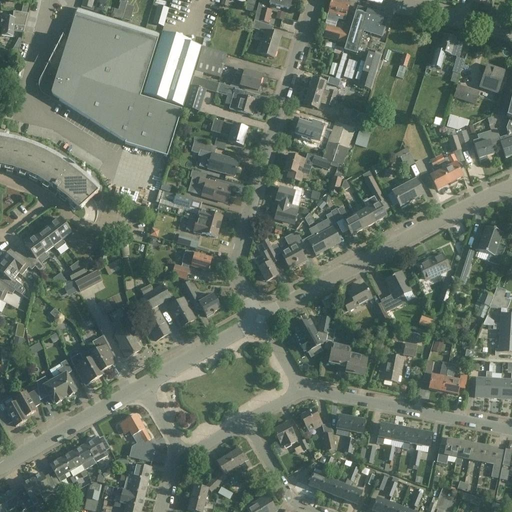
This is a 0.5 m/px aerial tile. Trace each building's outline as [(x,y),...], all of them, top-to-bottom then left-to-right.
[(83,0),(82,6),(92,9),(94,0),(83,0)] [(247,0),(247,4),(245,3),(243,10),(252,12),(255,0),(247,0)] [(270,0),(269,5),(288,10),(290,2),(291,2),(291,0),(270,0)] [(332,0),(331,0),(326,20),(337,22),(338,19),(344,21),(346,14),(346,15),(349,4),(332,0)] [(126,5),(122,20),(130,22),(135,8),(126,5)] [(168,9),(157,7),(153,24),(163,27),(168,9)] [(363,46),(369,48),(370,48),(373,40),(369,38),(370,35),(381,38),(383,30),(380,29),(384,16),(357,7),(343,52),(360,57),(363,46)] [(260,21),(269,24),(272,11),(264,8),(260,21)] [(43,81),(42,85),(42,88),(44,91),(46,94),(125,143),(124,145),(167,158),(181,111),(140,98),(159,35),(77,9),(77,10),(68,40),(64,38),(50,66),(43,81)] [(25,28),(28,14),(13,12),(12,19),(4,18),(3,19),(2,19),(0,27),(2,27),(2,28),(1,36),(13,38),(14,27),(25,28)] [(278,12),(276,18),(284,20),(286,14),(278,12)] [(254,22),(252,30),(265,34),(259,54),(274,59),(281,36),(273,34),(275,28),(254,22)] [(326,26),(323,38),(344,44),(348,32),(326,26)] [(285,27),(282,36),(293,39),(296,31),(285,27)] [(162,34),(143,96),(183,108),(201,48),(190,45),(191,43),(162,34)] [(459,59),(463,44),(454,42),(455,40),(442,37),(438,50),(437,49),(432,67),(440,70),(445,54),(450,56),(457,58),(453,73),(460,75),(465,60),(459,59)] [(366,58),(369,48),(363,46),(360,57),(366,58)] [(342,56),(343,49),(336,47),(335,48),(334,53),(334,54),(342,56)] [(202,49),(196,73),(219,79),(225,56),(202,49)] [(384,49),(381,60),(388,62),(391,51),(384,49)] [(358,86),(371,90),(382,53),(369,50),(358,86)] [(399,65),(400,66),(406,68),(410,56),(403,53),(399,65)] [(421,80),(428,60),(420,58),(413,77),(421,80)] [(335,77),(338,65),(332,64),(329,75),(335,77)] [(406,68),(400,66),(396,78),(403,80),(407,68),(406,68)] [(487,67),(480,87),(497,93),(503,73),(487,67)] [(235,76),(233,85),(258,91),(262,77),(244,72),(243,78),(235,76)] [(329,78),(327,84),(338,88),(340,81),(329,78)] [(309,94),(335,102),(337,94),(329,92),(329,94),(323,92),(325,85),(313,81),(309,94)] [(227,94),(229,87),(219,84),(216,93),(226,96),(227,94)] [(191,85),(185,109),(199,112),(206,90),(191,85)] [(475,105),(477,99),(479,93),(458,86),(456,92),(454,98),(475,105)] [(234,111),(240,113),(251,116),(255,101),(245,99),(247,93),(241,91),(239,91),(240,90),(235,89),(233,95),(232,98),(229,110),(234,111)] [(335,102),(309,94),(305,107),(317,111),(319,103),(333,108),(335,102)] [(478,140),(473,142),(479,160),(493,156),(491,148),(500,145),(505,159),(511,156),(511,94),(506,117),(510,119),(506,129),(507,134),(506,134),(507,136),(498,139),(480,145),(478,140)] [(354,128),(359,113),(352,111),(349,119),(341,117),(339,124),(343,125),(354,128)] [(354,128),(359,130),(366,132),(370,117),(359,113),(354,128)] [(462,130),(465,129),(467,128),(469,121),(449,115),(446,126),(462,130)] [(441,127),(443,121),(435,118),(433,125),(441,127)] [(223,123),(220,134),(230,137),(228,143),(233,145),(242,147),(247,130),(239,127),(238,128),(223,123)] [(343,125),(339,124),(335,123),(323,160),(331,163),(342,167),(354,128),(343,125)] [(299,124),(296,135),(309,140),(310,136),(320,139),(323,128),(312,125),(311,128),(299,124)] [(473,126),(468,128),(465,129),(467,136),(475,134),(473,126)] [(448,139),(456,137),(455,131),(445,129),(448,139)] [(465,129),(462,130),(457,133),(462,152),(471,150),(465,129)] [(371,134),(366,132),(359,130),(354,145),(366,149),(371,134)] [(0,168),(3,169),(16,172),(28,177),(40,183),(49,189),(48,191),(54,195),(55,193),(65,200),(78,212),(97,194),(97,193),(99,191),(86,179),(74,169),(74,168),(70,165),(69,166),(66,163),(52,155),(37,148),(22,142),(5,138),(0,137),(0,168)] [(456,137),(448,139),(453,152),(460,150),(456,137)] [(209,146),(216,148),(224,151),(227,143),(211,138),(209,146)] [(216,148),(209,146),(194,142),(191,152),(199,154),(200,150),(215,154),(216,148)] [(123,157),(132,160),(130,165),(136,167),(139,157),(125,152),(123,157)] [(414,164),(411,157),(409,153),(400,157),(406,168),(414,164)] [(208,170),(235,177),(238,162),(224,159),(224,157),(212,154),(208,170)] [(411,157),(414,164),(417,169),(420,176),(427,172),(417,154),(411,157)] [(456,181),(462,178),(457,167),(459,166),(453,155),(447,158),(451,166),(448,168),(445,162),(445,163),(441,156),(436,159),(449,184),(450,186),(457,183),(456,181)] [(289,156),(285,171),(290,172),(288,179),(300,183),(303,175),(297,173),(298,168),(304,170),(307,161),(301,160),(301,159),(289,156)] [(323,160),(314,157),(312,164),(313,164),(312,165),(329,170),(331,163),(323,160)] [(141,158),(139,167),(148,169),(150,160),(141,158)] [(449,184),(436,159),(430,162),(433,168),(432,169),(435,175),(430,178),(437,191),(449,184)] [(312,169),(311,175),(329,179),(330,173),(312,169)] [(193,172),(191,178),(200,181),(198,188),(205,190),(203,197),(226,204),(230,188),(205,182),(207,176),(193,172)] [(365,183),(372,179),(369,173),(362,177),(365,183)] [(334,179),(330,193),(337,195),(341,181),(340,180),(341,177),(336,175),(335,179),(334,179)] [(368,201),(363,203),(375,226),(387,219),(379,205),(385,202),(372,179),(365,183),(374,199),(368,202),(368,201)] [(417,183),(394,195),(402,209),(424,197),(417,183)] [(280,203),(290,206),(291,207),(294,199),(301,201),(303,195),(288,190),(287,192),(280,190),(276,202),(280,203)] [(174,204),(176,197),(176,196),(163,192),(161,200),(174,204)] [(176,197),(174,204),(190,208),(192,201),(176,197)] [(191,211),(158,202),(156,211),(179,217),(177,224),(183,226),(185,218),(189,219),(191,211)] [(290,206),(280,203),(275,221),(293,227),(298,211),(289,209),(290,206)] [(375,226),(363,203),(363,204),(367,211),(356,217),(364,232),(375,226)] [(333,218),(336,223),(347,217),(342,207),(337,210),(336,209),(330,212),(331,214),(332,215),(333,218)] [(195,221),(219,228),(223,218),(207,213),(206,216),(199,214),(198,218),(196,217),(195,221)] [(313,223),(309,215),(305,220),(308,226),(313,223)] [(333,218),(332,215),(326,218),(328,220),(320,225),(325,234),(321,236),(325,244),(328,250),(340,244),(331,227),(337,225),(336,224),(337,224),(336,223),(333,218)] [(364,232),(356,217),(345,224),(352,238),(364,232)] [(50,226),(61,240),(70,233),(59,220),(50,226)] [(219,228),(195,221),(194,226),(196,226),(195,231),(201,233),(201,234),(216,239),(219,228)] [(61,240),(50,226),(41,233),(53,247),(61,240)] [(499,244),(502,234),(486,228),(477,251),(491,256),(489,262),(498,265),(505,246),(499,244)] [(290,248),(281,253),(290,270),(306,262),(301,253),(307,250),(303,243),(308,241),(303,230),(285,239),(290,248)] [(41,233),(33,239),(44,254),(53,247),(41,233)] [(179,234),(177,243),(197,249),(199,239),(179,234)] [(151,236),(150,244),(157,245),(158,238),(151,236)] [(325,244),(321,236),(308,244),(316,257),(328,250),(325,244)] [(44,254),(33,239),(24,246),(33,258),(29,262),(40,273),(44,269),(37,259),(44,254)] [(257,264),(259,269),(266,283),(278,277),(274,270),(275,270),(273,264),(279,261),(276,256),(275,256),(271,248),(267,241),(262,243),(267,252),(261,255),(263,259),(264,261),(257,264)] [(466,242),(456,275),(466,279),(476,245),(466,242)] [(102,245),(98,260),(105,261),(108,247),(102,245)] [(3,261),(18,274),(21,276),(28,267),(32,271),(34,268),(18,251),(15,255),(10,252),(3,261)] [(175,267),(173,278),(186,281),(190,267),(208,272),(211,259),(185,252),(181,269),(175,267)] [(60,262),(68,256),(66,253),(57,258),(60,262)] [(441,257),(416,268),(423,282),(431,279),(432,280),(439,276),(440,277),(449,273),(441,257)] [(18,274),(3,261),(0,264),(0,274),(1,275),(0,276),(0,282),(21,296),(24,292),(21,286),(13,280),(18,274)] [(119,270),(115,262),(105,268),(109,276),(119,270)] [(79,270),(67,276),(70,281),(82,275),(79,270)] [(97,271),(74,283),(80,294),(103,281),(97,271)] [(385,282),(392,295),(380,301),(381,303),(387,314),(407,303),(403,295),(410,292),(401,273),(385,282)] [(450,292),(454,280),(455,279),(447,276),(443,290),(450,292)] [(0,301),(3,303),(7,293),(12,295),(14,291),(21,296),(0,282),(0,301)] [(71,294),(77,291),(74,283),(65,288),(67,292),(70,291),(71,294)] [(193,306),(198,303),(197,300),(198,300),(188,283),(182,286),(193,306)] [(163,285),(153,291),(160,304),(171,299),(163,285)] [(349,302),(340,307),(346,316),(370,302),(362,287),(346,296),(349,302)] [(160,304),(153,291),(144,296),(151,309),(160,304)] [(493,297),(482,293),(479,304),(490,308),(493,297)] [(332,294),(321,300),(326,311),(332,308),(329,301),(334,299),(332,294)] [(198,300),(197,300),(198,303),(207,319),(215,314),(215,313),(220,310),(212,296),(208,298),(206,295),(198,300)] [(184,301),(170,309),(181,329),(195,321),(184,301)] [(390,322),(386,314),(381,304),(373,309),(382,326),(390,322)] [(131,311),(128,306),(123,309),(126,314),(131,311)] [(57,315),(61,315),(54,310),(50,315),(54,318),(57,315)] [(159,314),(145,322),(157,343),(171,335),(159,314)] [(422,317),(419,325),(435,331),(438,323),(422,317)] [(499,327),(511,327),(511,317),(500,317),(499,327)] [(124,319),(113,326),(118,335),(116,337),(123,350),(122,351),(127,360),(140,352),(136,344),(138,343),(124,319)] [(323,345),(309,320),(292,329),(294,332),(300,343),(298,344),(304,354),(306,353),(307,354),(323,345)] [(511,327),(499,327),(493,326),(492,332),(499,332),(498,339),(511,339),(511,327)] [(407,332),(406,340),(418,342),(419,334),(407,332)] [(23,339),(15,338),(13,346),(21,348),(23,339)] [(96,349),(88,353),(102,378),(102,377),(100,374),(112,368),(106,357),(111,354),(103,338),(93,344),(96,349)] [(511,339),(498,339),(498,351),(494,351),(493,357),(497,357),(497,355),(511,355),(511,339)] [(376,341),(370,359),(376,361),(383,343),(376,341)] [(444,344),(436,341),(432,351),(438,353),(439,349),(442,350),(444,344)] [(417,346),(405,344),(403,356),(415,358),(417,346)] [(346,371),(348,357),(350,351),(331,347),(327,367),(346,371)] [(102,378),(88,353),(90,357),(83,361),(80,355),(70,360),(73,366),(79,377),(84,374),(90,384),(102,378)] [(348,357),(346,371),(344,377),(362,380),(366,360),(348,357)] [(386,359),(381,384),(396,387),(398,378),(397,378),(398,374),(400,375),(402,362),(386,359)] [(59,371),(61,375),(54,379),(65,399),(68,397),(69,398),(76,394),(75,393),(76,392),(67,376),(73,372),(67,361),(62,364),(64,368),(59,371)] [(490,402),(491,382),(491,375),(485,374),(484,382),(474,381),(473,401),(490,402)] [(441,395),(444,381),(430,378),(427,393),(441,395)] [(45,379),(36,384),(39,397),(46,392),(54,405),(55,405),(56,406),(62,402),(62,401),(65,399),(54,379),(47,382),(45,379)] [(459,384),(444,381),(441,395),(456,398),(459,384)] [(491,382),(490,402),(508,403),(509,383),(491,382)] [(26,394),(15,401),(27,422),(25,419),(36,413),(34,409),(40,406),(36,391),(27,396),(26,394)] [(27,422),(15,401),(14,401),(16,404),(6,410),(7,412),(2,415),(8,426),(13,423),(16,428),(27,422)] [(312,411),(299,419),(305,430),(311,426),(314,432),(321,428),(312,411)] [(125,436),(130,433),(132,437),(137,445),(132,448),(129,458),(151,463),(154,453),(155,453),(149,442),(150,441),(136,417),(119,427),(125,436)] [(348,434),(350,421),(337,418),(335,432),(348,434)] [(350,421),(348,434),(361,437),(363,424),(350,421)] [(287,424),(273,431),(280,445),(281,444),(285,450),(297,443),(294,438),(294,437),(287,424)] [(329,425),(321,426),(323,435),(322,435),(326,452),(335,450),(329,425)] [(391,443),(394,430),(379,427),(377,440),(376,445),(383,447),(384,441),(391,443)] [(394,430),(391,443),(403,445),(406,432),(394,430)] [(406,432),(403,445),(402,450),(408,451),(409,446),(416,448),(419,435),(406,432)] [(419,435),(416,448),(412,467),(418,468),(422,449),(428,450),(431,437),(419,435)] [(353,440),(347,438),(344,453),(350,454),(353,440)] [(97,439),(86,446),(94,459),(96,463),(104,459),(101,455),(109,450),(105,441),(100,444),(97,439)] [(305,441),(299,444),(303,453),(309,450),(305,441)] [(455,460),(458,445),(458,444),(452,443),(451,444),(446,443),(445,448),(439,447),(436,462),(446,464),(448,459),(455,460)] [(458,445),(455,460),(454,465),(461,466),(462,461),(468,463),(471,448),(470,448),(471,446),(464,445),(464,446),(458,445)] [(94,459),(86,446),(74,453),(81,466),(94,459)] [(388,446),(385,461),(392,462),(395,448),(388,446)] [(374,448),(368,447),(365,464),(372,465),(375,450),(374,448)] [(471,448),(468,463),(480,465),(484,450),(483,450),(483,448),(476,447),(476,449),(471,448)] [(489,451),(484,450),(480,465),(493,467),(492,473),(498,474),(501,459),(495,458),(496,452),(495,452),(495,451),(489,450),(489,451)] [(505,450),(502,466),(508,467),(511,451),(505,450)] [(81,466),(74,453),(62,459),(70,473),(81,466)] [(319,493),(324,480),(333,461),(327,458),(318,478),(312,475),(307,488),(319,493)] [(70,473),(62,459),(50,466),(56,476),(51,478),(55,485),(61,496),(65,493),(60,484),(66,480),(64,476),(70,473)] [(136,465),(133,479),(148,482),(151,469),(136,465)] [(350,483),(355,469),(352,467),(346,481),(350,483)] [(359,470),(355,469),(350,483),(351,483),(353,484),(359,470)] [(85,472),(81,474),(88,486),(92,484),(85,472)] [(369,474),(365,484),(371,487),(375,477),(369,474)] [(294,475),(288,478),(292,483),(297,481),(294,475)] [(53,496),(49,489),(42,476),(36,479),(35,476),(31,478),(40,495),(45,493),(48,499),(53,496)] [(148,482),(133,479),(122,476),(121,481),(126,482),(124,490),(125,491),(130,492),(145,495),(148,482)] [(380,476),(375,489),(382,492),(387,479),(380,476)] [(40,495),(31,478),(26,481),(28,484),(22,488),(27,496),(22,499),(29,510),(33,507),(38,504),(35,499),(40,495)] [(336,485),(324,480),(319,493),(331,498),(336,485)] [(336,485),(331,498),(344,503),(349,490),(351,483),(350,483),(346,481),(343,488),(336,485)] [(385,496),(391,498),(396,485),(391,482),(385,496)] [(469,486),(463,484),(463,485),(461,491),(467,493),(469,486)] [(89,487),(86,500),(97,502),(98,498),(100,489),(89,487)] [(361,495),(349,490),(344,503),(356,507),(361,495)] [(130,492),(127,505),(142,508),(145,495),(130,492)] [(417,508),(422,495),(416,492),(411,506),(417,508)] [(5,493),(1,495),(9,511),(11,511),(15,510),(16,511),(25,511),(29,510),(22,499),(19,493),(13,496),(12,493),(6,496),(5,493)] [(9,511),(1,495),(0,495),(0,511),(9,511)] [(222,496),(218,503),(230,509),(233,502),(222,496)] [(471,497),(469,504),(479,507),(481,500),(471,497)] [(247,509),(246,510),(246,511),(275,511),(274,509),(273,510),(266,498),(247,509)] [(385,511),(388,505),(376,501),(371,511),(385,511)] [(431,503),(427,511),(433,511),(436,505),(431,503)]
